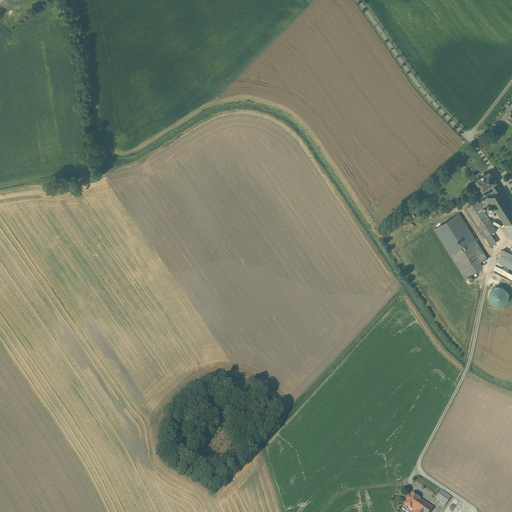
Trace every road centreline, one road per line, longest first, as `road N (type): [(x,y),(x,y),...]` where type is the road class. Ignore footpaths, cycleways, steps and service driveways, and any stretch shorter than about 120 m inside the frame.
road 1 (track): [(303,0),(311,5),(267,54),(212,101),(124,151),(103,135),(74,0)]
road 2 (track): [(409,480),(467,369),(479,300),(505,242)]
road 3 (unclassified): [(358,0),(466,137)]
road 4 (track): [(285,511),(262,441),(230,408)]
